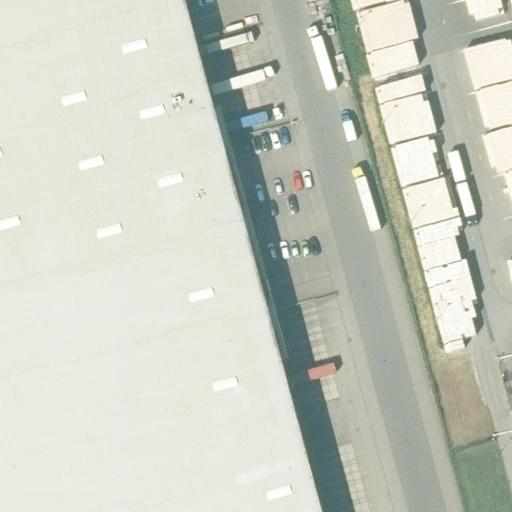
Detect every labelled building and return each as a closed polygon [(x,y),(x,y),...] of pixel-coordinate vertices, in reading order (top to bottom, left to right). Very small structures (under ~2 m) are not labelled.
[(321,511),(184,0),(0,0),(0,511),(321,511)] [(503,80),(511,77),(511,35),(492,41),(503,80)] [(265,50),(226,59),(229,71),(268,61),(265,50)] [(511,168),(511,81),(489,87),(509,169),(511,168)] [(438,266),(485,255),(456,132),(409,142),(438,266)] [(460,283),(468,316),(476,314),(465,265),(444,270),(447,286),(460,283)]
